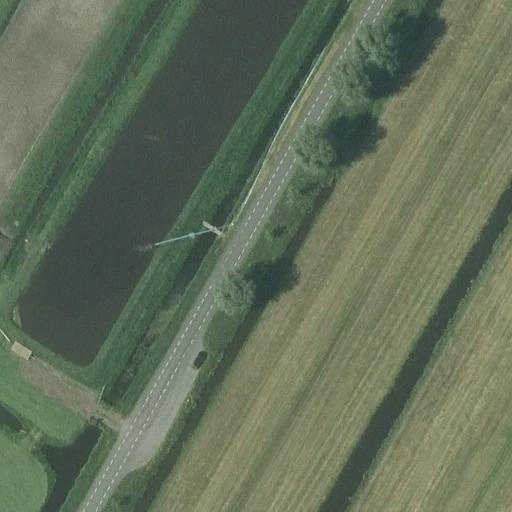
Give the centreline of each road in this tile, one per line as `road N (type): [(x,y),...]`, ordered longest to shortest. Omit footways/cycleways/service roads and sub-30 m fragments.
road 1 (unclassified): [(89,511),(380,0)]
road 2 (track): [(0,367),(139,425)]
